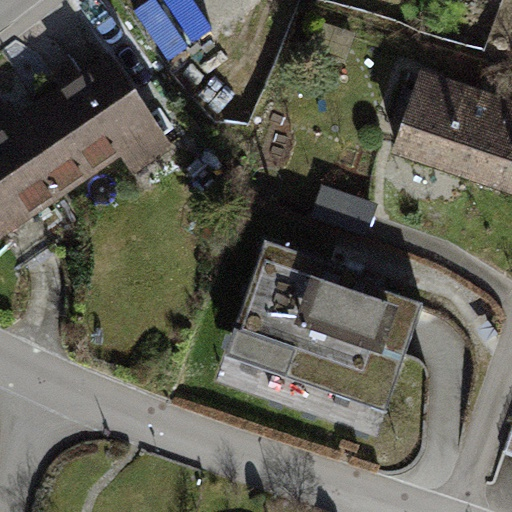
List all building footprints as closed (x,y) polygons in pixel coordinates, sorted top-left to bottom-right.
[(112,62),(43,109),(56,130),(33,146),(62,188),(155,125),(112,62)] [(511,71),(509,70),(498,103),(511,108),(511,71)] [(498,103),(422,77),(397,149),(473,175),(498,103)] [(511,108),(498,103),(473,175),(511,188),(511,108)] [(56,130),(43,109),(4,136),(0,130),(0,234),(23,267),(59,242),(34,207),(62,188),(33,146),(56,130)] [(323,187),(312,217),(366,236),(377,206),(323,187)] [(380,281),(266,241),(233,336),(244,340),(240,350),(284,365),(280,376),(386,413),(423,305),(378,289),(380,281)]
